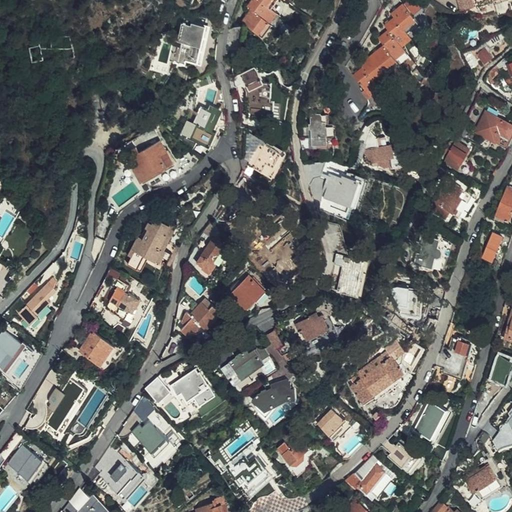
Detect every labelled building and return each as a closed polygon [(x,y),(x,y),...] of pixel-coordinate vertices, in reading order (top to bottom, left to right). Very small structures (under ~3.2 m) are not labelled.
[(271,9),(262,0),(251,0),(248,4),(251,7),(265,21),(274,12),(271,9)] [(280,0),(262,0),(271,9),(280,0)] [(285,1),(284,0),(280,0),(271,9),(274,12),(285,1)] [(346,75),(361,93),(371,85),(369,82),(367,79),(378,69),(390,59),(388,57),(386,54),(396,45),(393,43),(391,40),(400,32),(398,29),(410,19),(393,0),(392,0),(381,9),(384,14),(375,22),(379,27),(370,35),(375,43),(352,63),(355,67),(346,75)] [(476,7),(473,0),(459,0),(463,11),(476,7)] [(265,21),(251,7),(241,17),(256,33),(266,23),(265,21)] [(277,15),(274,12),(265,21),(266,23),(268,24),(277,15)] [(413,23),(414,23),(410,19),(398,29),(400,32),(403,35),(407,39),(413,23)] [(198,63),(207,26),(193,23),(192,25),(181,24),(180,34),(173,34),(168,60),(186,64),(187,61),(198,63)] [(269,25),(268,24),(266,23),(256,33),(258,36),(269,25)] [(393,43),(403,35),(400,32),(391,40),(393,43)] [(507,39),(501,34),(501,33),(490,39),(496,45),(494,47),(497,47),(500,47),(502,46),(503,44),(504,42),(507,39)] [(401,52),(407,39),(403,35),(393,43),(396,45),(398,49),(401,52)] [(489,38),(482,44),(472,50),(473,52),(476,56),(477,55),(486,63),(493,57),(489,52),(494,47),(496,45),(490,39),(489,38)] [(388,57),(398,49),(396,45),(386,54),(388,57)] [(401,53),(401,52),(398,49),(388,57),(390,59),(392,61),(401,53)] [(381,72),(392,62),(392,61),(390,59),(378,69),(381,72)] [(381,72),(384,76),(396,66),(392,62),(381,72)] [(249,114),(269,115),(270,97),(268,97),(268,81),(263,81),(257,72),(255,73),(250,66),(240,73),(249,87),(249,114)] [(500,71),(495,66),(491,71),(487,74),(489,77),(487,79),(490,81),(489,82),(491,85),(493,84),(496,88),(502,83),(498,79),(502,75),(500,72),(500,71)] [(369,82),(381,72),(378,69),(367,79),(369,82)] [(371,85),(373,86),(384,76),(381,72),(369,82),(371,85)] [(361,93),(364,96),(374,88),(373,86),(371,85),(361,93)] [(213,148),(213,147),(220,134),(212,130),(220,112),(212,108),(210,112),(203,108),(189,137),(213,148)] [(473,131),(504,148),(511,135),(511,126),(485,111),(473,131)] [(313,118),(308,118),(310,157),(317,157),(317,153),(325,153),(324,140),(330,140),(330,127),(323,127),(323,120),(313,120),(313,118)] [(457,135),(463,138),(467,130),(461,127),(457,135)] [(171,161),(151,130),(136,140),(134,138),(118,148),(140,181),(154,172),(171,161)] [(183,135),(179,141),(184,144),(188,138),(183,135)] [(468,167),(460,163),(467,150),(455,143),(457,140),(454,139),(451,142),(454,144),(452,148),(446,145),(442,153),(447,157),(444,163),(456,170),(459,165),(464,168),(459,176),(462,177),(464,177),(467,175),(468,172),(469,168),(468,167)] [(262,149),(257,147),(248,165),(273,176),(277,166),(275,165),(282,148),(266,140),(263,146),(262,149)] [(375,143),(369,144),(365,155),(367,166),(371,167),(378,166),(379,170),(387,173),(391,172),(391,174),(393,175),(405,173),(403,160),(398,157),(388,159),(387,153),(381,154),(380,145),(376,146),(375,143)] [(302,170),(306,184),(313,181),(310,168),(302,170)] [(352,187),(327,177),(322,189),(325,190),(321,200),(344,208),(352,187)] [(511,180),(509,179),(495,216),(507,221),(511,207),(511,180)] [(457,219),(461,222),(470,207),(466,205),(459,200),(457,199),(462,191),(450,184),(444,192),(446,193),(441,201),(433,215),(443,222),(448,214),(450,215),(457,219)] [(459,200),(466,205),(470,198),(463,194),(459,200)] [(428,212),(433,215),(441,201),(437,198),(428,212)] [(417,218),(411,215),(407,221),(414,225),(417,218)] [(167,222),(156,217),(153,223),(149,221),(146,227),(149,228),(143,239),(161,248),(161,247),(160,246),(164,237),(161,234),(167,222)] [(220,229),(209,219),(202,230),(209,237),(216,235),(220,229)] [(171,235),(177,224),(170,220),(168,223),(170,224),(166,232),(171,235)] [(173,254),(176,248),(168,243),(171,237),(172,237),(179,225),(177,224),(171,235),(166,232),(170,224),(168,223),(167,222),(161,234),(164,237),(160,246),(161,247),(161,248),(166,251),(173,254)] [(335,227),(320,226),(326,240),(330,252),(342,249),(340,242),(339,236),(335,227)] [(308,243),(301,233),(294,238),(287,238),(287,240),(285,244),(285,247),(287,249),(273,260),(280,269),(279,272),(278,275),(279,276),(280,278),(282,278),(285,278),(286,277),(307,260),(300,250),(308,243)] [(491,263),(500,239),(491,235),(482,259),(491,263)] [(138,236),(133,246),(155,259),(161,248),(143,239),(138,236)] [(213,264),(218,267),(225,257),(220,253),(224,245),(212,237),(196,262),(198,264),(209,270),(213,264)] [(437,241),(420,237),(418,245),(421,246),(419,256),(415,256),(413,265),(430,270),(433,259),(436,259),(439,257),(440,254),(438,250),(435,249),(437,241)] [(155,259),(133,246),(129,255),(131,257),(127,264),(137,270),(144,256),(148,258),(155,262),(156,260),(155,259)] [(159,264),(162,257),(166,251),(161,248),(156,260),(155,262),(159,264)] [(162,257),(170,261),(173,254),(166,251),(162,257)] [(330,266),(332,266),(333,266),(328,292),(352,297),(359,262),(337,258),(337,253),(333,254),(333,256),(330,266)] [(144,256),(137,270),(141,272),(148,258),(144,256)] [(210,280),(218,267),(213,264),(209,270),(198,264),(194,271),(210,280)] [(266,291),(248,274),(230,292),(245,307),(249,307),(256,299),(257,300),(266,291)] [(117,277),(112,285),(117,288),(106,308),(117,315),(124,319),(129,311),(133,313),(141,299),(128,291),(132,286),(117,277)] [(58,289),(49,281),(20,312),(33,325),(41,317),(38,314),(51,300),(49,298),(58,289)] [(415,298),(416,288),(405,287),(404,294),(397,294),(396,307),(403,308),(402,318),(412,319),(413,309),(416,309),(417,298),(415,298)] [(206,328),(220,312),(204,297),(190,313),(187,311),(184,312),(180,321),(184,324),(179,329),(188,337),(190,334),(192,335),(206,328)] [(124,319),(117,315),(115,317),(127,325),(130,324),(132,323),(136,315),(133,313),(129,311),(124,319)] [(319,317),(315,311),(309,314),(311,316),(296,324),(299,331),(301,330),(306,340),(304,342),(308,351),(340,334),(336,324),(328,328),(321,315),(319,317)] [(424,331),(431,333),(432,329),(427,325),(424,331)] [(101,363),(113,344),(90,328),(77,347),(101,363)] [(449,342),(453,330),(450,329),(445,341),(449,342)] [(267,334),(275,348),(283,343),(274,330),(267,334)] [(0,363),(26,383),(33,373),(22,365),(16,360),(28,345),(8,331),(0,342),(0,363)] [(420,347),(425,350),(427,345),(431,333),(424,331),(418,346),(420,347)] [(445,360),(443,369),(442,370),(460,376),(468,354),(470,354),(475,341),(459,336),(458,340),(455,339),(451,350),(448,361),(445,360)] [(418,346),(410,341),(408,344),(419,350),(420,347),(418,346)] [(394,342),(384,349),(388,354),(380,360),(381,362),(378,364),(376,362),(371,364),(373,367),(370,370),(366,365),(356,373),(357,375),(346,384),(360,403),(367,397),(372,403),(398,384),(397,383),(402,379),(401,377),(399,374),(404,370),(399,363),(396,365),(392,359),(401,352),(394,342)] [(117,346),(113,344),(101,363),(104,365),(117,346)] [(16,360),(22,365),(33,349),(28,345),(16,360)] [(79,350),(74,346),(69,353),(74,357),(79,350)] [(232,383),(262,363),(264,362),(262,359),(255,349),(254,348),(250,352),(247,349),(235,357),(228,346),(213,356),(232,383)] [(262,359),(269,354),(264,348),(260,349),(258,349),(257,348),(255,349),(262,359)] [(282,356),(287,361),(300,355),(297,348),(282,356)] [(493,379),(509,383),(511,371),(511,359),(511,358),(511,356),(502,353),(502,356),(500,355),(493,379)] [(377,357),(366,365),(370,370),(373,367),(371,364),(376,362),(378,364),(381,362),(380,360),(377,357)] [(439,357),(434,367),(443,369),(445,360),(446,359),(439,357)] [(209,386),(198,372),(194,375),(193,374),(183,382),(180,379),(172,386),(177,393),(180,391),(187,399),(194,393),(197,396),(209,386)] [(159,376),(147,386),(160,400),(172,389),(159,376)] [(253,404),(263,412),(270,404),(282,398),(293,395),(292,385),(289,386),(288,380),(283,377),(271,379),(267,383),(268,387),(257,393),(252,398),(255,401),(253,404)] [(19,391),(6,381),(0,389),(0,405),(4,409),(19,391)] [(381,403),(383,405),(387,404),(390,402),(393,400),(395,398),(398,394),(396,390),(381,403)] [(105,401),(117,410),(123,400),(110,392),(105,401)] [(151,410),(146,403),(141,398),(134,408),(142,418),(151,410)] [(431,440),(446,410),(428,401),(412,430),(431,440)] [(370,414),(373,417),(376,414),(381,419),(387,412),(378,404),(373,410),(374,410),(370,414)] [(339,415),(331,409),(317,423),(329,435),(329,440),(334,441),(356,419),(347,411),(341,412),(339,415)] [(450,412),(446,410),(431,440),(435,442),(437,436),(450,412)] [(65,419),(60,414),(49,424),(55,431),(54,433),(60,438),(54,446),(58,448),(65,446),(70,438),(66,434),(75,425),(70,419),(71,418),(69,417),(67,417),(65,419)] [(376,414),(373,417),(378,422),(381,419),(376,414)] [(141,428),(138,424),(131,432),(151,453),(166,438),(148,421),(143,426),(141,428)] [(295,432),(291,435),(303,434),(307,438),(304,441),(308,446),(313,442),(304,432),(295,432)] [(303,434),(291,435),(294,438),(281,449),(290,461),(303,451),(308,446),(304,441),(307,438),(303,434)] [(435,442),(431,440),(429,444),(442,450),(447,441),(437,436),(435,442)] [(390,438),(383,445),(390,450),(392,448),(396,443),(390,438)] [(392,448),(390,450),(387,454),(408,470),(418,456),(398,440),(396,443),(392,448)] [(9,465),(30,480),(45,460),(20,441),(13,450),(17,454),(9,465)] [(425,458),(436,462),(440,453),(429,448),(425,458)] [(303,451),(290,461),(292,463),(291,467),(298,474),(311,463),(308,459),(309,456),(303,455),(304,452),(303,451)] [(327,470),(331,466),(324,459),(331,453),(329,451),(318,459),(327,470)] [(118,453),(97,475),(100,477),(120,455),(118,453)] [(324,459),(331,466),(337,461),(331,453),(324,459)] [(143,476),(120,455),(100,477),(123,498),(143,476)] [(259,485),(267,494),(275,489),(266,479),(271,474),(256,455),(250,460),(246,456),(234,464),(236,467),(230,472),(236,480),(238,483),(239,482),(249,493),(259,485)] [(365,458),(356,467),(362,472),(370,462),(365,458)] [(45,460),(30,480),(37,485),(52,465),(45,460)] [(74,470),(62,460),(54,471),(66,481),(74,470)] [(223,466),(218,460),(213,464),(218,470),(223,466)] [(374,461),(361,477),(357,482),(360,484),(367,488),(369,486),(378,493),(393,474),(374,461)] [(502,485),(488,462),(479,468),(478,466),(462,475),(472,492),(476,489),(481,498),(502,485)] [(236,467),(234,464),(232,463),(226,468),(230,472),(236,467)] [(217,475),(228,487),(236,480),(230,472),(226,468),(217,475)] [(352,471),(343,479),(354,487),(355,484),(357,482),(361,477),(352,471)] [(510,498),(511,496),(511,490),(509,486),(503,490),(505,493),(507,494),(509,495),(510,498)] [(69,511),(78,511),(91,498),(83,491),(69,511)] [(111,511),(93,496),(91,498),(78,511),(111,511)] [(225,511),(226,509),(225,506),(221,496),(210,500),(211,503),(194,509),(195,511),(225,511)] [(369,511),(370,511),(349,497),(339,511),(338,511),(369,511)] [(130,504),(127,501),(121,508),(124,510),(130,504)] [(453,511),(442,501),(432,510),(434,511),(458,511),(457,510),(454,511),(453,511)]
